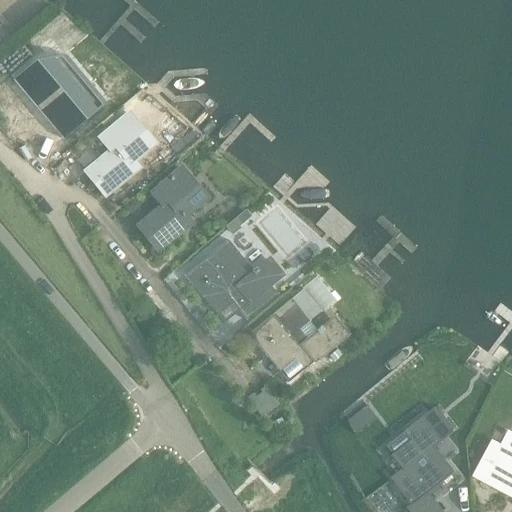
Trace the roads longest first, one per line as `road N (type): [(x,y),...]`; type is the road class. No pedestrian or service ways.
road 1 (unclassified): [(165,429),(0,229)]
road 2 (unclassified): [(62,511),(165,429)]
